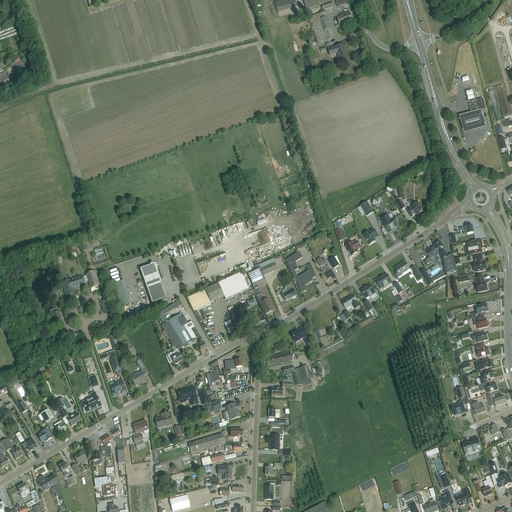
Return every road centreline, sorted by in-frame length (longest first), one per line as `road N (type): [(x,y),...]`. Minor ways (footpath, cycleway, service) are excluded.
road 1 (unclassified): [(0,484),(238,343),(256,343)]
road 2 (tertiary): [(256,343),(450,216)]
road 3 (tertiary): [(252,511),(256,343)]
road 4 (tertiary): [(418,42),(455,157)]
